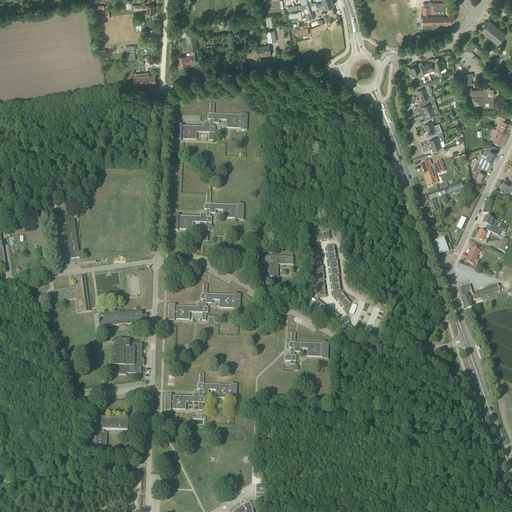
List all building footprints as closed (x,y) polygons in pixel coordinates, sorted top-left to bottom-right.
[(325,8),(334,5),(331,0),(328,0),(323,2),(316,5),(317,8),(317,9),(319,8),(324,6),(325,8)] [(311,7),(309,3),(308,1),(307,2),(307,3),(302,5),(301,5),(302,10),(305,9),(307,8),(311,7)] [(446,7),(446,3),(431,3),(431,4),(429,4),(429,3),(423,3),(423,16),(422,16),(423,24),(452,23),(452,21),(454,21),(454,13),(451,13),(451,7),(446,7)] [(154,14),(154,5),(148,5),(146,6),(134,5),(134,11),(143,11),(143,9),(147,10),(147,14),(154,14)] [(110,19),(109,11),(98,12),(98,14),(96,14),(96,17),(98,17),(99,20),(110,19)] [(506,33),(489,20),(489,19),(489,20),(486,23),(485,21),(482,25),(483,26),(481,29),(480,29),(480,30),(481,30),(494,41),(490,47),(495,51),(502,43),(500,41),(505,36),(504,36),(506,33)] [(308,28),(296,30),(297,37),(305,35),(308,35),(309,35),(308,28)] [(269,42),(276,41),(275,30),(267,32),(269,42)] [(196,63),(194,51),(198,50),(195,31),(186,32),(189,51),(190,56),(186,56),(178,57),(180,67),(187,66),(187,64),(190,63),(190,64),(196,63)] [(479,48),(476,45),(476,44),(472,40),(466,47),(471,51),(474,47),(478,50),(479,48)] [(271,55),(269,45),(256,47),(258,57),(261,56),(261,55),(270,53),(270,55),(271,55)] [(126,62),(131,62),(136,61),(135,54),(125,56),(126,62)] [(438,72),(433,58),(428,60),(429,62),(425,63),(429,72),(434,70),(434,72),(437,71),(438,72)] [(439,60),(438,58),(433,59),(433,58),(438,72),(441,71),(440,69),(445,67),(444,65),(445,64),(444,61),(443,62),(442,59),(439,60)] [(421,77),(416,62),(411,64),(412,66),(409,67),(410,70),(409,71),(410,73),(411,73),(412,76),(417,74),(418,76),(421,75),(421,77)] [(422,64),(422,62),(417,64),(416,62),(421,77),(424,75),(424,74),(429,72),(425,63),(422,64)] [(148,76),(148,73),(140,73),(140,76),(133,77),(134,85),(156,83),(155,75),(148,76)] [(473,78),(473,75),(473,74),(467,74),(467,77),(464,77),(464,76),(461,76),(461,81),(464,81),(464,85),(471,85),(471,79),(473,78)] [(419,95),(431,91),(432,90),(429,82),(413,88),(415,93),(417,92),(419,95)] [(494,108),(493,96),(492,96),(492,93),(493,93),(493,89),(490,89),(489,87),(481,87),(481,90),(482,96),(466,96),(466,98),(464,98),(464,102),(467,102),(467,105),(472,105),(472,107),(479,107),(479,110),(483,109),(483,108),(494,108)] [(465,88),(466,96),(482,96),(481,90),(478,90),(478,91),(472,91),(472,88),(465,88)] [(432,96),(431,91),(419,95),(420,98),(417,99),(419,104),(434,99),(433,96),(432,96)] [(434,99),(419,104),(421,109),(423,108),(424,111),(433,108),(437,107),(434,99)] [(214,115),(214,105),(211,105),(210,115),(208,115),(208,120),(210,120),(210,124),(204,124),(204,128),(182,127),(182,125),(176,125),(175,141),(182,141),(182,140),(196,141),(197,133),(198,133),(210,133),(209,141),(213,142),(213,134),(215,134),(215,128),(214,128),(214,124),(219,124),(219,121),(226,121),(226,129),(241,129),(241,131),(247,131),(248,115),(241,115),(241,116),(214,115)] [(433,108),(424,111),(425,114),(423,115),(425,120),(433,117),(438,115),(437,112),(435,113),(433,108)] [(434,126),(432,121),(434,120),(433,117),(425,120),(420,122),(422,127),(424,126),(425,129),(434,126)] [(505,133),(509,124),(500,119),(495,129),(505,133)] [(426,138),(438,133),(437,130),(441,129),(439,124),(434,126),(425,129),(426,132),(424,133),(426,138)] [(505,133),(495,129),(491,138),(500,143),(505,133)] [(431,145),(440,142),(445,140),(442,132),(438,133),(426,138),(427,143),(430,142),(431,145)] [(441,147),(440,142),(431,145),(432,148),(430,149),(431,154),(444,149),(443,146),(441,147)] [(488,166),(491,160),(492,160),(496,153),(494,152),(496,147),(494,146),(486,147),(484,153),(483,153),(481,152),(477,161),(479,164),(480,162),(488,166)] [(445,169),(441,160),(436,162),(439,171),(445,169)] [(429,186),(436,184),(438,183),(430,161),(421,164),(429,186)] [(484,173),(486,170),(478,166),(476,170),(473,177),(476,178),(482,181),(486,174),(484,173)] [(511,181),(508,179),(510,180),(508,183),(503,181),(500,188),(502,189),(503,189),(508,191),(508,192),(511,193),(511,190),(511,181)] [(462,185),(449,190),(450,194),(463,189),(462,185)] [(210,205),(211,195),(207,195),(207,196),(206,196),(206,197),(207,197),(207,205),(205,205),(204,210),(206,210),(206,214),(201,214),(200,217),(178,217),(179,216),(179,215),(172,215),(173,215),(172,231),(178,231),(178,230),(193,230),(193,223),(206,223),(205,231),(209,231),(210,223),(211,223),(211,218),(210,218),(210,214),(215,214),(216,211),(223,211),(223,219),(237,219),(237,220),(243,221),(243,220),(244,205),(238,205),(238,206),(210,205)] [(432,214),(439,212),(438,208),(441,207),(440,205),(438,199),(428,203),(432,214)] [(71,259),(79,258),(74,215),(65,216),(71,259)] [(495,226),(497,223),(493,221),(493,220),(486,217),(483,224),(490,227),(492,224),(495,226)] [(461,219),(458,226),(460,227),(459,229),(461,230),(466,219),(464,218),(463,220),(461,219)] [(508,227),(502,224),(498,232),(504,235),(508,227)] [(487,243),(488,240),(484,238),(486,234),(480,231),(476,239),(482,241),(487,243)] [(506,253),(508,247),(506,246),(509,241),(503,238),(498,249),(506,253)] [(331,239),(318,241),(318,248),(331,247),(331,239)] [(449,253),(444,240),(435,242),(440,256),(449,253)] [(477,265),(479,260),(477,259),(481,248),(473,245),(466,262),(474,266),(474,264),(477,265)] [(336,248),(329,249),(330,262),(337,261),(336,248)] [(323,250),(316,251),(317,264),(324,263),(323,250)] [(278,265),(287,265),(293,265),(293,257),(287,257),(271,257),(264,257),(264,277),(269,277),(278,277),(278,265)] [(339,264),(332,264),(333,277),(341,277),(339,264)] [(326,269),(318,269),(320,282),(327,282),(326,269)] [(89,311),(85,276),(74,278),(76,288),(55,291),(55,295),(52,295),(52,299),(49,299),(50,304),(77,300),(79,312),(89,311)] [(340,279),(333,280),(334,292),(342,291),(340,279)] [(327,284),(319,285),(321,298),(328,297),(327,284)] [(497,287),(496,285),(473,294),(472,291),(465,294),(463,289),(458,291),(461,299),(465,311),(473,308),(475,312),(479,311),(477,306),(475,300),(507,288),(506,284),(497,287)] [(207,295),(207,285),(203,285),(203,286),(203,287),(203,295),(201,295),(201,300),(203,300),(203,304),(197,304),(197,308),(175,307),(175,306),(169,305),(168,321),(174,321),(175,320),(189,320),(190,313),(202,313),(202,321),(206,321),(206,313),(208,313),(208,308),(206,308),(206,304),(212,304),(212,301),(219,301),(219,309),(234,309),(234,310),(240,311),(241,295),(234,294),(234,296),(207,295)] [(344,294),(336,295),(338,308),(345,307),(344,294)] [(315,298),(312,305),(323,312),(327,305),(315,298)] [(353,304),(349,314),(353,315),(357,306),(353,304)] [(329,307),(325,314),(336,320),(340,314),(329,307)] [(141,313),(141,311),(120,313),(120,311),(104,313),(104,317),(98,317),(99,323),(98,324),(98,325),(99,325),(99,328),(143,324),(142,313),(141,313)] [(295,343),(295,333),(291,333),(291,335),(291,336),(291,343),(289,343),(289,349),(291,349),(291,356),(285,356),(285,361),(290,362),(290,365),(294,365),(294,362),(296,362),(296,356),(294,356),(294,352),(300,353),(300,349),(307,349),(307,357),(322,358),(322,359),(328,359),(328,344),(329,344),(329,343),(322,343),(322,344),(295,343)] [(126,374),(127,374),(141,374),(142,367),(144,367),(144,362),(144,363),(142,363),(142,344),(129,343),(129,340),(115,339),(114,348),(112,348),(111,366),(116,366),(116,375),(126,375),(126,374)] [(203,384),(204,375),(200,374),(200,376),(199,376),(199,377),(200,377),(200,384),(198,384),(198,390),(199,390),(199,394),(194,394),(193,397),(171,397),(171,395),(172,395),(165,395),(165,411),(171,411),(171,410),(186,410),(186,403),(199,403),(198,411),(202,411),(203,403),(204,403),(204,398),(203,398),(203,394),(208,394),(209,390),(216,391),(215,398),(230,399),(230,400),(236,401),(236,400),(237,385),(231,385),(231,386),(203,384)] [(128,431),(128,419),(102,418),(102,409),(96,409),(94,448),(106,449),(107,433),(101,433),(101,430),(128,431)] [(256,486),(256,496),(261,496),(266,496),(266,486),(262,486),(256,486)] [(253,511),(252,509),(253,508),(256,507),(256,500),(250,504),(250,502),(245,504),(241,506),(241,507),(236,510),(234,511),(253,511)]
